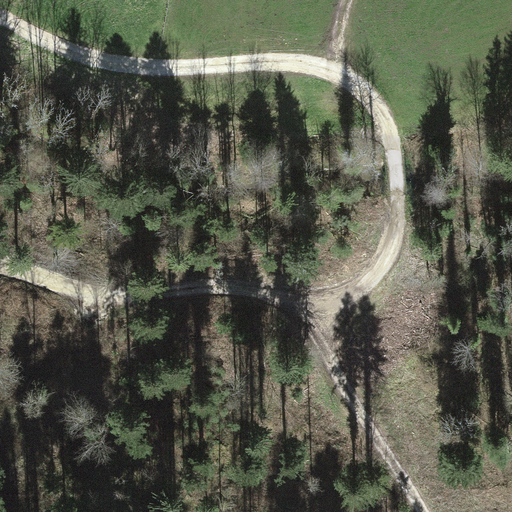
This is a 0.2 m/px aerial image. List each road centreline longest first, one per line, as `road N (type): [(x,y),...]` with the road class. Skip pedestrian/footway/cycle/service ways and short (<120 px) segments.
road 1 (track): [(0,262),(107,294),(221,286),(308,301),(364,286),(392,246),(396,191),(384,112),(347,76)]
road 2 (track): [(347,76),(286,62),(176,66),(97,58),(0,15)]
road 3 (track): [(308,301),(342,383),(421,511)]
